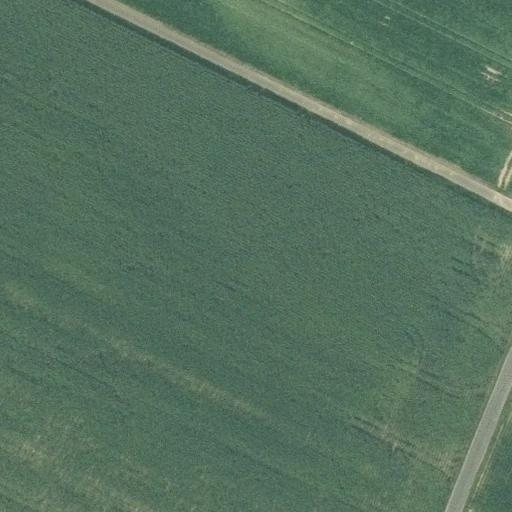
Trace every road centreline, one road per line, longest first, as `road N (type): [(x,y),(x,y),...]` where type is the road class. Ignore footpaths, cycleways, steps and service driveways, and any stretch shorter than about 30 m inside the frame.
road 1 (unclassified): [(108,0),(511,201)]
road 2 (unclassified): [(452,511),(511,353)]
